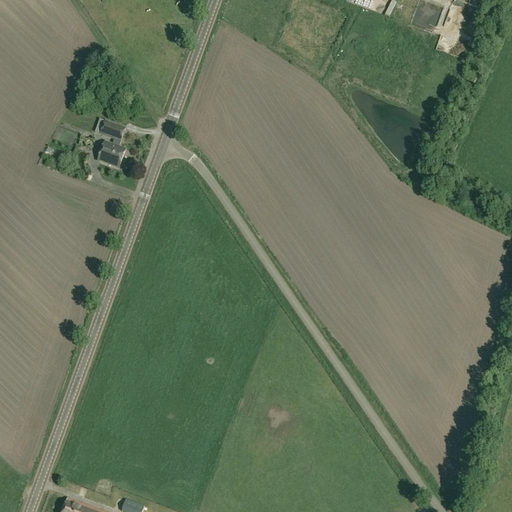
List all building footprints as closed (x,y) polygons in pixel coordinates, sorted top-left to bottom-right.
[(418,22),(425,24),(431,4),(423,2),(418,22)] [(458,55),(461,48),(443,42),(440,48),(458,55)] [(118,149),(125,130),(105,123),(101,136),(114,141),(112,146),(105,144),(98,162),(119,170),(125,151),(118,149)] [(88,487),(86,495),(114,504),(117,496),(88,487)] [(127,498),(123,508),(133,511),(145,511),(148,505),(127,498)] [(98,511),(67,500),(62,511),(98,511)]
